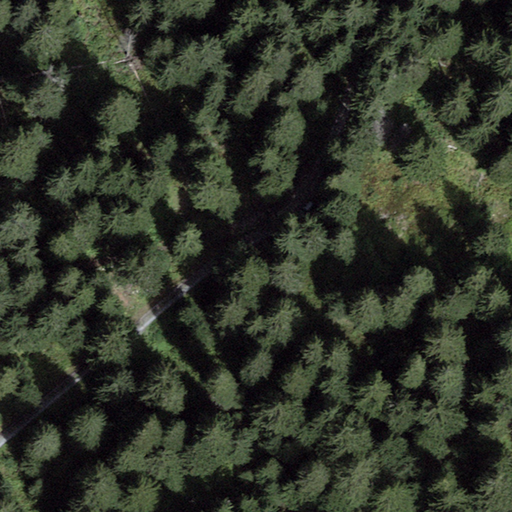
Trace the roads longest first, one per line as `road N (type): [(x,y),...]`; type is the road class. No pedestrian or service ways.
road 1 (track): [(290,215),(225,255),(0,442)]
road 2 (track): [(290,215),(0,285)]
road 3 (track): [(400,0),(378,30),(331,153),(290,215)]
